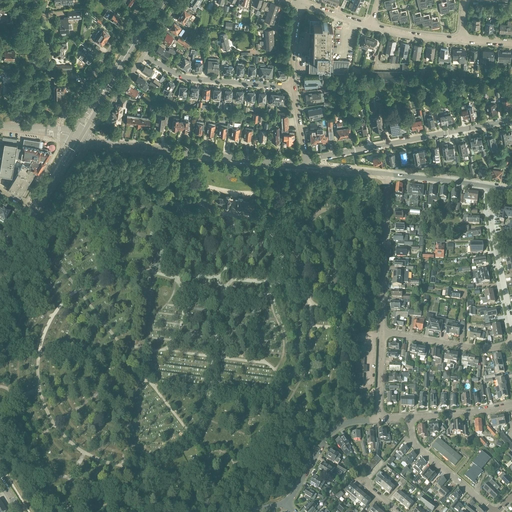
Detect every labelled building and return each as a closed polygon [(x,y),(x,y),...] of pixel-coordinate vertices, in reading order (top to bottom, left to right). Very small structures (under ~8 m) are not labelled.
[(201,9),(202,6),(193,0),(189,0),(187,4),(194,9),(197,5),(198,5),(197,6),(201,9)] [(255,0),(254,5),(253,8),(255,9),(256,8),(259,9),(259,7),(260,7),(261,0),(255,0)] [(392,8),(391,3),(395,2),(395,0),(391,0),(384,2),(386,10),(392,8)] [(427,5),(426,1),(420,2),(419,0),(417,0),(419,9),(427,7),(427,5)] [(446,0),(448,6),(449,10),(456,8),(455,2),(450,4),(448,0),(446,0)] [(265,6),(265,8),(278,13),(280,7),(270,3),(269,8),(268,8),(268,7),(265,6)] [(360,6),(353,3),(350,9),(358,12),(360,6)] [(449,10),(448,6),(442,8),(441,3),(439,4),(441,14),(449,12),(449,10)] [(11,6),(0,6),(0,21),(8,21),(8,25),(12,24),(11,6)] [(266,15),(276,19),(278,13),(265,8),(264,10),(266,11),(267,10),(268,11),(266,15)] [(107,19),(108,18),(110,19),(111,20),(111,21),(113,22),(114,22),(117,24),(118,23),(120,21),(122,18),(119,16),(120,15),(117,13),(116,14),(114,13),(109,9),(107,11),(103,17),(107,19)] [(181,14),(187,19),(188,18),(190,19),(192,15),(190,14),(191,14),(190,13),(190,12),(188,12),(184,9),(184,10),(183,10),(182,11),(182,12),(181,14)] [(60,20),(60,25),(58,25),(57,26),(57,28),(58,29),(61,29),(61,33),(61,35),(63,36),(64,36),(65,35),(65,32),(69,32),(69,30),(71,30),(72,29),(71,25),(70,25),(68,25),(68,20),(76,19),(80,18),(80,11),(74,12),(68,12),(68,13),(67,13),(68,16),(68,18),(64,18),(64,20),(60,20)] [(96,22),(101,25),(102,22),(98,19),(87,11),(84,14),(87,16),(88,16),(96,22)] [(399,20),(398,14),(393,15),(392,11),(389,11),(392,21),(399,20)] [(401,16),(400,12),(398,13),(398,14),(399,20),(400,23),(408,21),(407,16),(407,15),(401,16)] [(186,19),(187,19),(181,14),(179,17),(178,17),(177,18),(178,19),(177,19),(181,22),(182,23),(183,24),(184,24),(186,25),(188,21),(186,19)] [(422,23),(421,17),(415,18),(414,14),(412,14),(414,24),(422,23)] [(276,19),(266,15),(265,19),(261,18),(260,21),(264,22),(265,22),(274,25),(276,19)] [(490,20),(490,24),(486,23),(485,31),(493,32),(494,21),(497,21),(498,15),(493,15),(492,20),(490,20)] [(421,16),(421,17),(422,23),(423,27),(431,25),(430,19),(429,19),(424,20),(423,16),(421,16)] [(430,19),(431,25),(432,29),(440,27),(438,21),(433,22),(432,18),(430,19)] [(472,28),(480,29),(480,20),(473,20),(472,28)] [(330,61),(330,56),(331,26),(328,26),(328,23),(322,22),(322,25),(314,25),(313,48),(310,48),(309,58),(308,58),(308,62),(309,62),(309,73),(347,74),(349,61),(330,61)] [(170,29),(176,34),(181,37),(185,31),(181,27),(174,23),(170,29)] [(96,33),(106,40),(107,39),(107,38),(108,38),(110,36),(109,35),(110,35),(106,33),(107,32),(104,30),(104,31),(103,30),(103,31),(101,29),(99,28),(96,33)] [(92,38),(94,39),(96,41),(96,42),(98,44),(99,43),(102,45),(103,45),(105,43),(104,43),(104,42),(105,42),(106,40),(96,33),(92,38)] [(167,34),(163,40),(171,46),(175,40),(172,39),(173,38),(167,34)] [(220,36),(221,40),(224,50),(230,48),(226,34),(220,36)] [(179,38),(177,41),(187,48),(189,45),(179,38)] [(367,50),(368,47),(371,39),(367,38),(366,38),(365,38),(364,41),(363,41),(361,45),(366,47),(364,52),(366,53),(367,50)] [(81,39),(79,42),(86,47),(87,47),(88,45),(81,39)] [(371,51),(372,49),(374,49),(375,50),(376,47),(375,47),(377,42),(374,41),(374,40),(371,39),(368,47),(367,50),(371,51)] [(386,53),(393,54),(396,42),(388,40),(386,53)] [(399,55),(407,57),(409,44),(401,43),(399,55)] [(413,58),(419,59),(421,46),(414,45),(413,58)] [(67,46),(64,46),(58,46),(58,48),(55,48),(55,49),(54,49),(55,49),(55,50),(54,50),(54,51),(55,51),(55,52),(54,52),(54,54),(55,55),(55,58),(63,57),(65,57),(65,54),(64,54),(64,50),(67,50),(67,46)] [(169,53),(166,51),(159,46),(157,49),(156,48),(156,50),(156,51),(155,51),(162,56),(161,57),(165,60),(169,53)] [(86,47),(79,59),(81,61),(82,61),(83,60),(89,64),(94,56),(92,55),(93,53),(92,52),(92,51),(87,47),(86,47)] [(427,47),(426,56),(426,60),(430,61),(433,61),(433,58),(434,48),(427,47)] [(450,53),(448,53),(448,49),(441,48),(440,53),(439,53),(439,57),(439,61),(450,62),(450,53)] [(1,51),(1,53),(0,53),(0,59),(5,59),(5,60),(8,61),(8,60),(14,60),(14,51),(1,51)] [(187,70),(190,65),(191,65),(191,61),(189,60),(188,61),(183,57),(178,65),(180,66),(181,67),(180,67),(183,69),(183,68),(184,69),(186,71),(186,70),(187,70)] [(219,59),(208,58),(207,71),(218,72),(219,59)] [(231,73),(232,74),(233,67),(228,66),(228,64),(225,64),(225,59),(222,59),(221,66),(225,66),(224,73),(225,73),(225,74),(230,74),(231,73)] [(267,68),(266,68),(265,76),(268,77),(269,77),(270,77),(271,77),(272,68),(273,68),(273,65),(267,65),(267,68)] [(149,76),(151,77),(154,72),(152,71),(153,70),(150,68),(149,69),(145,66),(144,68),(143,68),(142,70),(142,71),(145,74),(145,75),(146,75),(147,75),(148,76),(149,76)] [(358,72),(354,71),(355,68),(353,67),(351,75),(360,77),(361,69),(359,68),(358,72)] [(278,78),(284,79),(284,78),(286,78),(286,71),(281,71),(282,68),(278,68),(277,77),(279,77),(278,78)] [(148,83),(146,82),(144,80),(141,78),(141,79),(137,76),(135,78),(134,78),(133,79),(134,80),(133,81),(137,84),(138,85),(139,85),(140,86),(140,88),(145,91),(148,86),(146,85),(148,83)] [(317,85),(322,85),(322,80),(317,80),(317,79),(305,80),(305,89),(318,88),(317,85)] [(59,98),(59,97),(62,97),(62,98),(63,99),(65,99),(66,98),(66,92),(68,92),(68,88),(66,88),(66,86),(66,81),(54,81),(54,86),(52,86),(52,98),(55,98),(59,98)] [(174,93),(170,91),(174,84),(172,83),(172,82),(170,81),(169,81),(166,85),(165,87),(164,88),(165,88),(163,92),(169,96),(166,102),(170,103),(174,93)] [(182,98),(186,98),(186,87),(183,87),(183,86),(181,86),(181,87),(180,87),(180,90),(178,90),(178,98),(182,98)] [(134,97),(136,98),(140,93),(137,92),(138,91),(135,89),(134,89),(131,87),(129,89),(128,89),(128,91),(127,92),(134,97)] [(231,102),(234,102),(234,99),(231,99),(232,91),(229,91),(228,90),(227,90),(226,91),(225,95),(224,96),(224,97),(225,98),(225,99),(225,101),(222,101),(221,110),(225,110),(226,101),(231,102)] [(236,106),(236,102),(242,103),(243,92),(240,92),(240,91),(238,91),(237,91),(236,96),(236,98),(236,99),(236,100),(234,99),(234,102),(233,105),(236,106)] [(151,98),(144,93),(142,96),(149,101),(151,98)] [(323,93),(320,93),(306,95),(307,104),(321,102),(324,102),(323,93)] [(508,109),(511,108),(509,96),(506,97),(507,100),(503,101),(505,111),(508,110),(508,109)] [(124,106),(126,106),(127,101),(127,100),(121,99),(120,105),(117,105),(117,108),(116,108),(115,114),(113,113),(112,122),(113,122),(114,123),(116,123),(116,122),(120,123),(121,114),(122,105),(124,105),(124,106)] [(492,105),(487,106),(488,114),(498,112),(496,104),(495,104),(495,100),(492,101),(492,105)] [(475,116),(477,116),(476,112),(474,112),(473,106),(466,108),(466,105),(462,106),(462,109),(464,119),(470,117),(470,118),(471,118),(471,119),(474,118),(474,117),(475,117),(475,116)] [(313,118),(314,120),(318,120),(317,117),(323,116),(321,108),(308,111),(310,119),(312,118),(312,119),(313,119),(313,118)] [(410,130),(422,128),(420,118),(422,118),(421,110),(418,110),(419,115),(417,116),(415,117),(415,119),(414,117),(411,118),(411,120),(412,125),(409,126),(410,130)] [(451,122),(454,122),(453,118),(451,118),(450,113),(443,114),(443,110),(439,111),(440,114),(440,115),(442,124),(451,123),(451,122)] [(425,111),(421,112),(423,119),(427,118),(428,123),(425,123),(426,127),(428,127),(433,126),(432,126),(435,125),(433,117),(432,117),(431,113),(426,114),(425,111)] [(135,116),(134,126),(135,126),(135,127),(138,127),(138,126),(139,127),(139,126),(141,127),(142,127),(144,117),(144,114),(141,114),(135,113),(134,116),(135,116)] [(156,129),(163,130),(164,122),(167,123),(169,114),(164,113),(163,119),(156,118),(156,125),(156,129)] [(134,126),(135,116),(134,116),(127,115),(126,124),(130,124),(130,126),(134,126)] [(144,117),(142,127),(145,128),(146,126),(149,127),(150,118),(144,117)] [(378,117),(371,118),(373,127),(374,127),(375,131),(376,131),(377,132),(380,131),(380,130),(381,130),(379,119),(378,119),(378,117)] [(179,130),(181,119),(174,118),(172,129),(173,131),(176,131),(177,130),(179,130)] [(401,132),(406,131),(404,122),(400,123),(399,118),(395,119),(396,121),(389,122),(391,129),(388,129),(389,133),(392,133),(392,134),(401,132)] [(181,119),(179,130),(182,130),(183,132),(185,133),(187,131),(188,120),(181,119)] [(360,134),(361,134),(362,134),(362,135),(363,135),(364,134),(365,133),(366,133),(365,130),(366,129),(365,124),(364,124),(363,121),(362,122),(361,120),(358,120),(358,122),(357,123),(357,124),(356,124),(357,130),(359,130),(360,134)] [(204,122),(201,122),(197,121),(197,124),(195,133),(196,133),(196,134),(198,134),(199,133),(202,134),(203,128),(204,124),(204,122)] [(210,135),(213,135),(214,129),(215,130),(215,126),(215,124),(208,123),(208,125),(207,134),(208,135),(210,135)] [(266,142),(267,131),(268,124),(264,123),(263,131),(260,131),(260,134),(259,134),(258,135),(258,136),(259,137),(259,142),(266,142)] [(336,124),(337,127),(337,130),(338,135),(336,135),(337,138),(338,138),(344,138),(342,125),(342,123),(336,124)] [(223,136),(226,137),(226,131),(227,131),(228,128),(227,128),(228,126),(221,125),(220,127),(219,136),(220,136),(220,137),(223,137),(223,136)] [(346,125),(342,125),(344,138),(347,137),(347,140),(351,139),(350,137),(351,137),(350,130),(350,128),(349,128),(348,126),(346,126),(346,125)] [(240,127),(233,126),(233,128),(232,128),(231,138),(232,138),(233,139),(234,139),(235,138),(238,138),(239,132),(239,133),(240,129),(240,127)] [(247,139),(250,140),(251,134),(252,134),(252,131),(252,128),(245,128),(245,130),(244,139),(245,140),(246,140),(247,140),(247,139)] [(289,133),(288,128),(281,128),(282,130),(282,135),(284,135),(284,143),(286,143),(286,144),(287,144),(288,144),(289,144),(290,144),(291,144),(290,143),(293,143),(293,139),(294,139),(294,133),(290,133),(289,135),(288,135),(288,133),(289,133)] [(317,129),(318,133),(318,142),(324,142),(324,143),(328,143),(327,137),(324,137),(324,134),(323,134),(323,129),(317,129)] [(510,144),(511,143),(511,135),(511,132),(506,133),(506,132),(501,133),(500,134),(500,138),(502,137),(503,143),(508,142),(510,141),(510,144)] [(492,135),(488,136),(488,138),(490,148),(491,150),(498,149),(497,147),(498,147),(497,142),(496,142),(495,137),(492,138),(492,135)] [(486,148),(483,149),(481,137),(471,139),(473,149),(474,149),(474,151),(481,150),(482,155),(487,154),(486,148)] [(17,145),(4,143),(0,171),(0,175),(12,177),(14,166),(20,167),(18,171),(19,171),(18,172),(18,171),(7,189),(14,194),(12,196),(15,197),(16,195),(20,197),(33,175),(35,171),(39,173),(51,153),(50,151),(51,151),(49,150),(47,151),(47,150),(47,151),(42,150),(43,148),(41,147),(39,147),(39,142),(24,139),(23,148),(17,147),(17,145)] [(462,156),(468,155),(468,152),(469,152),(468,148),(467,148),(466,143),(464,143),(463,143),(463,141),(459,141),(459,144),(461,154),(462,156)] [(445,160),(455,158),(455,156),(454,146),(448,147),(448,146),(447,144),(443,145),(444,147),(443,147),(445,157),(445,160)] [(438,147),(436,147),(436,146),(431,147),(432,152),(434,152),(435,156),(432,156),(433,162),(440,161),(438,147)] [(416,165),(425,163),(425,161),(424,155),(426,155),(425,151),(423,151),(423,150),(417,152),(417,151),(417,150),(413,150),(413,152),(415,163),(416,165)] [(402,164),(408,163),(408,161),(408,157),(407,157),(406,152),(399,153),(400,158),(401,162),(402,164)] [(390,167),(397,166),(396,163),(397,163),(396,160),(395,160),(394,155),(392,155),(391,154),(388,155),(388,156),(389,165),(390,165),(390,167)] [(385,161),(385,158),(383,158),(382,156),(377,157),(373,158),(374,164),(378,163),(379,165),(384,164),(383,161),(385,161)] [(481,168),(480,168),(479,167),(474,168),(475,172),(478,171),(479,169),(479,170),(478,176),(486,177),(487,170),(487,168),(482,168),(482,170),(481,170),(481,168)] [(492,177),(501,178),(502,171),(501,171),(501,168),(494,167),(494,170),(493,169),(493,171),(492,171),(492,173),(493,173),(492,177)] [(415,202),(416,188),(413,187),(410,186),(410,187),(409,187),(409,191),(408,191),(408,194),(409,194),(408,196),(412,196),(412,201),(412,202),(415,202)] [(419,188),(416,188),(415,202),(414,204),(418,205),(418,202),(417,202),(418,197),(422,197),(425,197),(426,192),(423,192),(423,189),(422,189),(423,188),(419,187),(419,188)] [(436,189),(430,188),(429,196),(428,196),(427,205),(432,206),(432,201),(437,202),(437,195),(435,195),(436,189)] [(471,202),(472,193),(466,192),(465,196),(461,196),(460,204),(465,204),(465,201),(471,202)] [(226,199),(218,198),(218,204),(225,205),(224,208),(228,208),(230,197),(226,197),(226,199)] [(238,199),(237,210),(241,210),(241,208),(248,209),(249,203),(242,202),(243,199),(238,199)] [(0,221),(3,223),(4,221),(5,221),(5,220),(6,221),(7,218),(6,218),(8,216),(8,217),(11,211),(4,207),(3,208),(0,206),(0,221)] [(506,220),(506,219),(507,219),(507,218),(511,219),(511,215),(511,211),(501,210),(499,221),(504,222),(504,219),(504,220),(505,220),(506,220)] [(479,218),(468,218),(468,216),(463,216),(463,224),(479,224),(479,218)] [(509,226),(507,226),(507,227),(503,227),(502,234),(511,235),(511,223),(510,223),(510,226),(509,226)] [(473,237),(481,236),(480,230),(472,231),(472,230),(468,231),(469,234),(466,234),(467,240),(473,239),(473,237)] [(482,246),(483,246),(483,244),(476,244),(476,243),(468,243),(468,244),(469,244),(469,247),(468,247),(468,248),(471,248),(471,254),(476,254),(476,253),(483,253),(483,251),(484,251),(484,247),(482,247),(482,246)] [(444,250),(444,246),(437,245),(436,249),(436,255),(444,255),(444,250)] [(406,257),(407,256),(409,256),(410,251),(407,251),(407,249),(403,248),(403,249),(397,249),(397,252),(396,252),(395,255),(397,255),(397,256),(406,257)] [(478,259),(475,259),(472,259),(473,265),(476,264),(476,266),(482,266),(482,264),(486,263),(485,257),(478,258),(478,259)] [(397,258),(397,261),(394,261),(394,263),(394,264),(394,266),(394,267),(402,268),(402,267),(405,268),(405,266),(408,266),(409,262),(406,262),(406,259),(397,258)] [(393,273),(393,279),(408,280),(409,277),(409,271),(399,270),(397,273),(393,273)] [(478,278),(488,276),(487,270),(480,272),(480,271),(474,272),(474,275),(477,274),(478,278)] [(490,282),(488,276),(478,278),(475,279),(477,286),(483,284),(490,282)] [(408,283),(408,280),(393,279),(393,286),(399,286),(399,290),(404,290),(404,286),(402,286),(402,283),(408,283)] [(486,298),(483,299),(480,300),(480,302),(482,301),(483,305),(495,303),(494,297),(486,298)] [(488,310),(483,311),(479,312),(480,317),(487,316),(488,318),(489,321),(493,320),(492,317),(497,316),(496,310),(488,312),(488,310)] [(397,313),(396,313),(393,313),(393,318),(395,319),(394,325),(399,326),(403,327),(404,322),(399,322),(400,320),(401,318),(407,319),(408,313),(397,313)] [(433,332),(434,332),(437,317),(436,320),(433,320),(433,316),(427,314),(426,322),(429,323),(428,331),(429,331),(429,332),(433,333),(433,332)] [(446,319),(437,317),(434,332),(435,332),(435,333),(439,334),(439,333),(441,333),(442,325),(445,325),(446,319)] [(418,330),(422,330),(424,324),(423,324),(424,320),(415,318),(413,329),(418,330)] [(453,336),(454,326),(451,325),(451,321),(446,320),(445,327),(448,328),(447,334),(453,336)] [(454,326),(453,336),(459,337),(460,330),(465,331),(465,323),(461,322),(461,324),(459,324),(459,323),(456,323),(455,323),(454,326)] [(471,331),(470,338),(473,339),(473,338),(480,339),(481,333),(477,333),(477,332),(474,331),(474,332),(471,331)] [(416,359),(417,356),(418,348),(415,347),(415,346),(412,345),(412,347),(411,346),(410,356),(414,356),(414,358),(416,359)] [(426,349),(418,348),(417,356),(426,357),(427,353),(425,353),(426,349)] [(436,365),(441,365),(442,359),(439,359),(439,352),(432,351),(432,361),(436,361),(436,365)] [(453,365),(453,362),(457,363),(458,355),(452,353),(450,366),(449,369),(453,369),(454,369),(454,366),(454,365),(453,365)] [(468,364),(467,366),(470,367),(477,368),(477,365),(478,366),(479,361),(475,360),(476,357),(469,356),(468,364)] [(363,388),(364,381),(364,373),(367,374),(367,366),(364,366),(365,359),(356,359),(355,387),(363,388)] [(503,367),(494,369),(491,369),(491,373),(494,372),(494,375),(495,378),(503,377),(502,374),(504,373),(503,367)] [(389,382),(401,382),(404,382),(404,378),(409,379),(409,374),(402,373),(402,376),(389,375),(389,382)] [(505,385),(499,387),(496,387),(497,394),(500,393),(507,392),(505,385)] [(481,394),(480,394),(474,395),(474,398),(475,405),(481,404),(480,402),(483,402),(484,400),(483,397),(486,397),(485,387),(480,387),(481,394)] [(473,401),(472,399),(472,391),(469,392),(469,396),(462,396),(463,406),(471,406),(470,402),(473,401)] [(397,396),(393,396),(393,394),(388,394),(388,397),(387,404),(393,405),(393,403),(397,403),(397,396)] [(456,433),(456,423),(450,423),(450,429),(449,429),(450,431),(447,431),(447,437),(450,436),(450,435),(454,435),(453,433),(456,433)] [(467,427),(463,427),(463,423),(456,423),(456,433),(461,433),(461,435),(463,434),(463,435),(463,436),(464,435),(464,437),(468,436),(467,427)] [(438,424),(429,425),(430,434),(437,433),(439,433),(438,424)] [(422,438),(428,438),(428,430),(425,430),(425,426),(418,427),(419,436),(422,436),(422,438)] [(486,428),(494,437),(496,435),(489,426),(486,428)] [(381,442),(383,442),(385,443),(390,443),(390,434),(386,434),(386,431),(379,431),(380,439),(381,442)] [(354,440),(361,440),(360,433),(357,433),(357,432),(351,432),(351,438),(353,437),(354,440)] [(374,443),(374,439),(373,432),(367,432),(368,440),(371,440),(371,451),(375,451),(376,444),(374,444),(374,443)] [(349,449),(351,448),(349,445),(344,437),(343,438),(342,437),(341,439),(340,440),(350,455),(352,453),(349,449)] [(438,452),(445,444),(439,439),(432,447),(438,452)] [(348,456),(350,455),(340,440),(339,440),(338,440),(337,441),(337,442),(336,443),(341,450),(345,455),(347,457),(348,456)] [(443,457),(450,449),(445,444),(438,452),(443,457)] [(397,455),(401,458),(403,456),(408,450),(408,449),(406,448),(404,446),(399,453),(397,455)] [(450,449),(443,457),(449,462),(456,454),(450,449)] [(331,451),(328,455),(339,461),(340,462),(341,462),(339,461),(341,457),(339,456),(339,455),(331,451)] [(477,458),(485,465),(491,459),(482,452),(477,458)] [(408,467),(409,465),(411,463),(416,457),(415,456),(416,456),(414,454),(414,455),(412,453),(408,458),(406,457),(402,462),(408,467)] [(462,458),(456,454),(449,462),(455,467),(462,458)] [(340,462),(339,461),(328,455),(326,459),(334,463),(338,465),(340,462)] [(474,465),(481,470),(485,465),(477,458),(472,464),(474,465)] [(413,469),(418,473),(426,464),(421,460),(415,466),(415,467),(413,469)] [(495,460),(493,462),(499,469),(501,466),(495,460)] [(339,479),(340,477),(334,473),(334,472),(333,472),(334,471),(331,469),(323,464),(321,467),(324,469),(329,472),(329,473),(339,479)] [(336,468),(338,469),(342,472),(345,474),(347,470),(338,465),(336,468)] [(481,470),(474,465),(470,470),(478,477),(483,472),(481,470)] [(327,477),(332,480),(333,478),(338,481),(339,479),(329,473),(329,472),(324,469),(321,467),(319,472),(327,477)] [(403,477),(404,476),(404,475),(409,470),(405,467),(399,474),(403,477)] [(425,480),(432,472),(431,471),(427,468),(421,476),(424,479),(425,480)] [(478,477),(470,470),(465,476),(474,485),(476,482),(475,481),(478,477)] [(380,487),(385,480),(383,478),(385,476),(380,472),(376,477),(379,479),(375,483),(380,487)] [(433,473),(432,472),(425,480),(426,481),(429,484),(436,476),(433,473)] [(501,481),(507,486),(511,483),(509,480),(506,476),(506,477),(503,474),(499,478),(502,481),(501,481)] [(313,481),(323,487),(325,483),(323,482),(323,481),(315,477),(313,481)] [(436,488),(439,490),(440,488),(441,488),(446,482),(442,478),(436,484),(437,485),(435,487),(436,488)] [(385,480),(380,487),(384,491),(390,484),(387,482),(388,481),(386,479),(385,480)] [(328,490),(326,489),(323,487),(313,481),(310,485),(318,490),(318,489),(323,492),(324,491),(327,492),(328,490)] [(492,481),(489,483),(483,489),(494,500),(500,494),(497,491),(499,488),(492,481)] [(390,484),(384,491),(389,495),(396,487),(395,487),(394,488),(392,486),(393,485),(391,483),(390,484)] [(351,497),(357,489),(353,485),(350,489),(348,487),(344,492),(351,497)] [(429,485),(422,492),(424,494),(431,486),(429,485)] [(443,488),(439,494),(444,499),(449,493),(443,488)] [(357,489),(351,497),(352,496),(355,498),(354,499),(356,501),(356,500),(362,493),(360,491),(361,491),(358,489),(358,490),(357,489)] [(304,496),(311,500),(313,497),(315,498),(316,496),(314,494),(311,492),(311,493),(308,491),(306,493),(305,493),(304,495),(305,495),(304,496)] [(404,496),(402,494),(402,493),(400,491),(394,499),(399,503),(404,496)] [(449,498),(454,503),(450,508),(453,511),(454,509),(459,504),(459,503),(457,502),(460,498),(459,497),(461,495),(459,493),(459,492),(458,491),(457,491),(452,497),(451,496),(449,498)] [(360,504),(361,504),(367,497),(362,493),(356,500),(359,502),(358,503),(360,504)] [(404,507),(409,500),(406,498),(407,497),(405,495),(404,496),(399,503),(404,507)] [(409,500),(404,507),(408,511),(414,503),(413,504),(411,502),(414,498),(412,496),(409,500)] [(371,501),(367,497),(361,504),(364,506),(363,507),(363,506),(361,509),(363,510),(371,501)] [(430,511),(431,511),(432,511),(436,507),(423,497),(419,502),(427,508),(426,510),(428,511),(430,511)]
